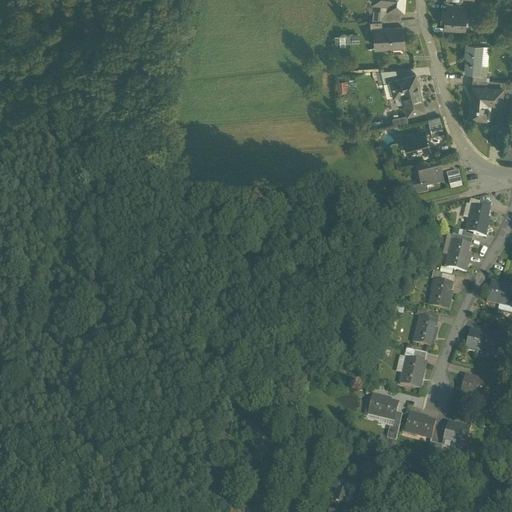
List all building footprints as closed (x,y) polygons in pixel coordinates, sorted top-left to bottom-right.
[(372,0),(372,3),(388,4),(388,9),(389,10),(402,11),(403,11),(404,0),(372,0)] [(466,5),(452,4),(452,10),(452,11),(465,12),(466,5)] [(465,12),(452,11),(452,10),(442,9),(441,20),(445,21),(445,27),(462,29),(462,22),(464,22),(465,12)] [(402,11),(389,10),(388,20),(401,19),(402,11)] [(382,20),(370,21),(371,29),(374,29),(374,28),(382,27),(382,20)] [(382,27),(374,28),(374,29),(375,48),(391,47),(391,44),(403,43),(402,26),(382,27)] [(333,33),(333,43),(358,43),(358,34),(333,33)] [(482,46),(466,44),(465,54),(466,54),(464,73),(473,73),(477,74),(478,73),(479,63),(480,64),(482,46)] [(480,64),(479,63),(478,73),(486,74),(487,64),(480,64)] [(395,68),(381,69),(384,83),(385,83),(390,81),(390,80),(397,78),(395,68)] [(397,78),(390,80),(390,81),(394,95),(402,93),(404,102),(407,114),(424,109),(415,73),(397,78)] [(390,81),(385,83),(388,96),(394,95),(390,81)] [(486,81),(484,81),(484,87),(503,89),(503,91),(511,92),(511,90),(511,83),(510,83),(486,81)] [(484,87),(473,86),(470,118),(484,119),(486,99),(494,100),(493,105),(501,105),(503,91),(503,89),(484,87)] [(402,93),(394,95),(396,102),(399,103),(404,102),(402,93)] [(393,123),(407,122),(406,114),(393,115),(393,123)] [(441,121),(435,122),(439,134),(444,133),(441,121)] [(435,122),(429,124),(432,136),(439,134),(435,122)] [(425,131),(414,134),(413,132),(406,134),(407,136),(404,137),(408,154),(429,149),(425,131)] [(438,165),(417,171),(422,188),(425,187),(425,189),(433,187),(432,185),(443,182),(438,165)] [(462,183),(458,172),(453,173),(456,185),(462,183)] [(456,185),(453,173),(447,175),(450,187),(456,185)] [(492,206),(481,203),(479,209),(491,212),(492,206)] [(479,209),(474,207),(471,222),(468,221),(465,233),(486,238),(488,230),(486,229),(491,212),(479,209)] [(472,240),(460,237),(459,244),(470,247),(472,240)] [(459,244),(454,243),(451,257),(448,257),(445,269),(466,274),(468,265),(466,265),(470,247),(459,244)] [(455,277),(443,274),(441,282),(453,285),(455,277)] [(441,282),(437,281),(433,296),(431,295),(428,307),(448,312),(451,304),(449,303),(453,285),(441,282)] [(500,285),(491,283),(487,304),(499,307),(500,305),(511,307),(511,290),(499,288),(500,285)] [(439,316),(427,313),(426,319),(438,322),(439,316)] [(426,319),(421,318),(418,332),(416,332),(413,344),(433,349),(435,341),(433,340),(438,322),(426,319)] [(509,330),(498,327),(497,334),(497,335),(508,338),(509,338),(511,330),(509,330)] [(493,338),(478,335),(479,333),(470,331),(465,352),(477,354),(477,357),(491,360),(496,339),(493,338)] [(508,338),(497,335),(497,334),(494,334),(493,338),(496,339),(491,360),(503,363),(508,338)] [(427,355),(415,352),(413,361),(425,364),(427,355)] [(413,361),(408,360),(405,374),(403,374),(400,386),(421,391),(422,383),(420,382),(425,364),(413,361)] [(504,378),(494,375),(492,382),(503,384),(504,378)] [(473,379),(465,377),(460,398),(472,401),(473,399),(487,402),(489,392),(491,385),(473,381),(473,379)] [(497,394),(489,392),(487,402),(494,404),(497,394)] [(399,405),(381,401),(381,399),(373,397),(368,418),(380,420),(381,418),(395,421),(395,422),(397,414),(399,405)] [(403,416),(397,414),(395,422),(395,421),(393,429),(393,430),(399,431),(403,416)] [(418,417),(410,415),(405,436),(417,438),(417,436),(431,440),(435,423),(418,419),(418,417)] [(470,429),(448,424),(444,440),(457,444),(456,448),(465,450),(470,429)] [(393,429),(390,428),(387,441),(396,443),(399,431),(393,430),(393,429)] [(436,446),(430,445),(427,456),(433,458),(436,446)] [(442,448),(436,446),(433,458),(439,459),(442,448)] [(433,458),(427,456),(425,465),(431,466),(433,458)] [(439,459),(433,458),(431,466),(437,468),(439,459)] [(355,488),(348,486),(345,488),(343,494),(344,494),(343,498),(346,500),(352,502),(356,491),(355,488)] [(343,494),(336,492),(333,501),(332,505),(330,511),(340,511),(341,510),(343,510),(346,500),(343,498),(344,494),(343,494)]
